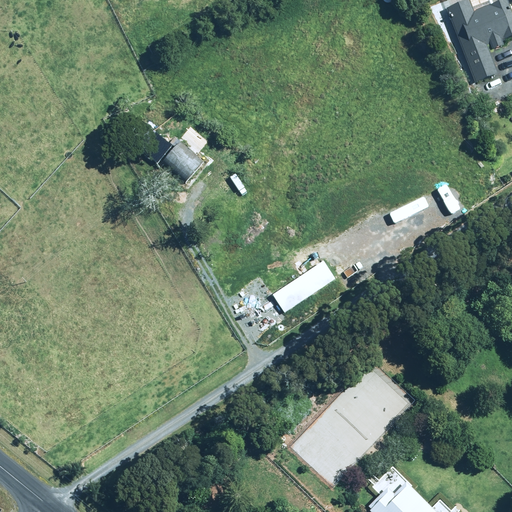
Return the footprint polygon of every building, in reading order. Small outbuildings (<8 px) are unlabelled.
[(462,8),(435,18),(464,89),(493,78),(485,57),(511,47),(495,7),(466,18),(462,8)] [(207,149),(178,129),(174,136),(202,155),(207,149)] [(191,170),(172,148),(152,167),(171,188),(191,170)] [(325,283),(315,268),(267,301),(278,316),(325,283)] [(424,511),(400,488),(389,499),(381,492),(367,507),(371,511),(424,511)]
